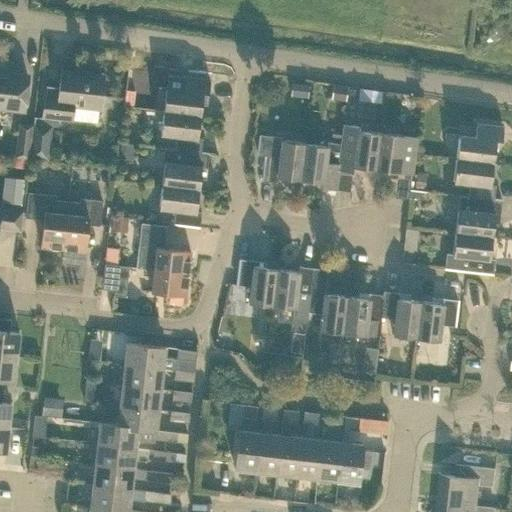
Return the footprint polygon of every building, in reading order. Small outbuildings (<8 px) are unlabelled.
[(46,86),(42,117),(71,120),(96,123),(98,109),(102,76),(62,71),(60,88),(46,86)] [(0,107),(23,111),(27,76),(0,72),(0,107)] [(165,88),(162,111),(199,115),(202,93),(207,94),(209,80),(183,76),(182,90),(165,88)] [(305,99),(307,88),(295,87),(294,98),(305,99)] [(356,99),(358,90),(349,89),(348,98),(356,99)] [(176,136),(174,149),(200,152),(202,138),(196,138),(199,115),(162,111),(160,134),(176,136)] [(34,117),(30,157),(48,159),(51,126),(57,126),(58,120),(34,117)] [(32,125),(18,123),(14,157),(28,159),(32,125)] [(337,170),(338,170),(351,172),(352,167),(374,169),(380,133),(356,130),(357,126),(343,124),(340,144),(338,164),(337,170)] [(458,135),(456,158),(492,163),(495,140),(500,141),(502,127),(476,124),(474,137),(458,135)] [(410,179),(416,137),(380,133),(374,169),(397,172),(396,177),(410,179)] [(265,156),(262,180),(276,182),(277,177),(299,179),(304,143),(282,140),(282,138),(268,136),(260,135),(257,155),(265,156)] [(338,164),(340,144),(328,143),(327,146),(304,143),(299,179),(321,182),(321,188),(335,189),(338,170),(337,170),(338,164)] [(132,159),(134,146),(119,145),(118,158),(132,159)] [(208,153),(200,152),(174,149),(164,148),(162,161),(164,161),(161,185),(198,189),(201,167),(206,167),(208,153)] [(495,185),(489,185),(492,163),(456,158),(453,181),(452,187),(468,189),(467,197),(475,198),(475,197),(493,199),(495,185)] [(425,175),(416,174),(414,188),(423,189),(425,175)] [(20,205),(23,180),(4,178),(1,202),(20,205)] [(195,211),(198,189),(161,185),(158,208),(174,210),(173,223),(199,227),(200,212),(195,211)] [(56,196),(28,193),(25,217),(43,219),(40,246),(62,249),(67,201),(55,200),(56,196)] [(494,214),(499,215),(501,200),(493,199),(475,197),(475,198),(467,197),(459,196),(454,232),(491,236),(494,214)] [(79,202),(67,201),(62,249),(84,251),(87,226),(99,227),(102,201),(79,198),(79,202)] [(0,227),(19,230),(22,207),(0,204),(0,227)] [(127,217),(111,216),(110,231),(126,232),(127,217)] [(140,223),(136,267),(136,268),(152,270),(187,274),(190,251),(163,248),(166,226),(140,223)] [(488,259),(491,236),(454,232),(452,255),(446,255),(444,268),(492,273),(494,259),(488,259)] [(240,259),(236,285),(250,287),(248,303),(271,305),(276,269),(253,266),(254,261),(240,259)] [(116,265),(104,264),(101,289),(114,291),(115,277),(127,279),(128,267),(116,265)] [(298,271),(276,269),(271,305),(294,308),(293,320),(306,321),(307,312),(309,294),(310,294),(310,286),(313,268),(298,266),(298,271)] [(185,295),(187,274),(152,270),(150,291),(168,293),(167,304),(181,305),(182,295),(185,295)] [(310,294),(309,294),(307,312),(320,313),(318,330),(342,333),(346,296),(324,293),(324,288),(310,286),(310,294)] [(384,291),(383,295),(381,317),(394,319),(392,335),(415,337),(420,301),(397,298),(398,293),(384,291)] [(381,317),(383,295),(369,293),(369,299),(346,296),(342,333),(375,337),(376,321),(380,321),(381,317)] [(443,299),(442,304),(420,301),(415,337),(438,341),(440,324),(454,326),(457,300),(443,299)] [(10,320),(0,318),(0,354),(16,357),(18,333),(8,332),(10,320)] [(301,354),(302,342),(290,341),(289,352),(301,354)] [(162,367),(164,347),(126,343),(124,363),(162,368),(162,367)] [(278,345),(266,343),(265,352),(277,354),(278,345)] [(174,369),(193,371),(195,361),(196,351),(177,349),(176,358),(174,369)] [(0,379),(13,381),(16,357),(0,354),(0,379)] [(124,363),(121,384),(160,389),(162,368),(124,363)] [(373,374),(374,366),(361,364),(360,372),(373,374)] [(174,369),(173,379),(192,381),(193,371),(174,369)] [(93,403),(95,381),(85,380),(83,402),(93,403)] [(157,409),(160,389),(121,384),(119,404),(157,409)] [(172,390),(171,399),(190,402),(191,392),(172,390)] [(0,428),(8,429),(10,404),(1,403),(2,392),(0,391),(0,428)] [(60,417),(62,399),(43,397),(41,415),(60,417)] [(241,417),(242,405),(229,403),(226,425),(239,427),(241,417)] [(137,427),(137,428),(155,430),(157,409),(119,404),(116,425),(137,427)] [(256,406),(242,405),(241,417),(255,419),(256,406)] [(262,407),(261,419),(275,421),(276,408),(262,407)] [(282,409),(281,421),(296,423),(297,411),(282,409)] [(170,411),(169,420),(188,423),(189,413),(170,411)] [(318,413),(303,411),(302,424),(316,425),(318,413)] [(324,413),(322,426),(337,428),(338,415),(324,413)] [(359,418),(344,416),(343,429),(358,430),(359,418)] [(380,420),(364,418),(363,428),(379,430),(380,420)] [(98,423),(96,444),(135,448),(136,439),(153,441),(154,439),(176,441),(177,432),(155,430),(137,428),(137,427),(116,425),(98,423)] [(234,469),(256,471),(260,433),(238,430),(234,469)] [(280,435),(260,433),(256,471),(276,473),(280,435)] [(297,476),(301,437),(280,435),(276,473),(297,476)] [(322,440),(301,437),(297,476),(317,478),(322,440)] [(338,480),(342,442),(322,440),(317,478),(338,480)] [(362,444),(342,442),(338,480),(358,483),(360,468),(368,469),(370,451),(362,450),(362,444)] [(147,459),(174,462),(174,452),(135,448),(96,444),(94,464),(133,469),(134,459),(147,460),(147,459)] [(30,447),(30,455),(41,456),(42,447),(30,447)] [(130,489),(133,469),(94,464),(92,485),(130,489)] [(457,476),(441,474),(438,501),(477,505),(480,484),(494,486),(496,468),(458,464),(457,476)] [(144,479),(171,483),(172,473),(145,470),(144,479)] [(92,485),(90,505),(128,509),(130,489),(92,485)] [(170,493),(143,490),(142,500),(169,503),(170,493)] [(438,501),(436,511),(493,511),(494,507),(477,505),(438,501)]
